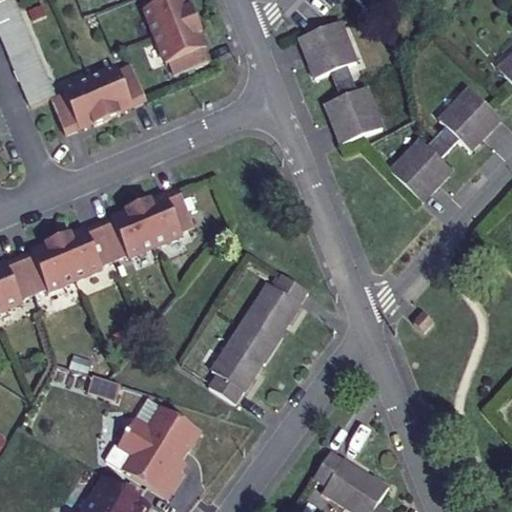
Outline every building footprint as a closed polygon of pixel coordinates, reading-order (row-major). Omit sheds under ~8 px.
[(0,0),(0,1),(3,9),(21,2),(24,0),(0,0)] [(215,71),(205,43),(208,42),(203,28),(198,15),(195,16),(189,0),(147,0),(153,15),(151,17),(161,44),(172,72),(174,71),(179,84),(215,71)] [(350,0),(365,14),(378,0),(350,0)] [(0,9),(0,22),(36,112),(55,105),(61,102),(21,2),(3,9),(0,9)] [(330,84),(346,78),(358,74),(343,34),(301,48),(317,90),(330,84)] [(122,75),(67,97),(69,100),(61,102),(55,105),(69,141),(97,130),(98,133),(125,122),(123,119),(151,108),(137,72),(123,78),(122,75)] [(336,98),(351,93),(346,78),(330,84),(336,98)] [(356,106),(351,93),(336,98),(341,112),(356,106)] [(368,102),(356,106),(341,112),(327,117),(343,157),(383,141),(368,102)] [(460,141),(472,153),(482,163),(511,133),(479,102),(451,131),(460,141)] [(461,164),(472,153),(460,141),(450,152),(461,164)] [(450,152),(438,164),(450,176),(461,164),(450,152)] [(450,176),(438,164),(429,156),(403,184),(434,214),(460,186),(450,176)] [(128,222),(100,232),(93,241),(82,256),(72,269),(63,283),(54,295),(75,286),(103,276),(102,273),(115,268),(128,263),(129,266),(156,254),(183,244),(182,242),(196,236),(182,200),(154,211),(153,208),(140,213),(126,218),(128,222)] [(93,241),(100,232),(88,237),(74,242),(62,257),(31,301),(34,300),(46,295),(47,295),(48,297),(54,295),(63,283),(72,269),(82,256),(93,241)] [(0,315),(22,307),(21,305),(31,301),(62,257),(74,242),(72,239),(59,245),(46,250),(47,253),(20,263),(0,271),(0,315)] [(274,288),(299,305),(307,292),(281,276),(274,288)] [(240,328),(274,351),(284,335),(281,333),(299,305),(274,288),(267,284),(240,328)] [(433,327),(423,318),(416,327),(425,336),(433,327)] [(218,375),(244,392),(262,363),(266,365),(274,351),(240,328),(213,371),(218,375)] [(236,405),(244,392),(218,375),(210,388),(236,405)] [(108,385),(92,380),(87,395),(116,404),(120,388),(108,385)] [(201,435),(162,410),(149,432),(135,423),(118,449),(115,447),(105,463),(122,473),(167,502),(183,477),(176,472),(188,452),(190,453),(201,435)] [(325,486),(341,459),(330,452),(313,478),(325,486)] [(355,511),(369,511),(376,500),(386,485),(373,477),(372,479),(341,459),(325,486),(322,491),(355,511)] [(149,511),(151,510),(103,481),(84,511),(149,511)] [(390,511),(391,511),(376,500),(369,511),(390,511)]
